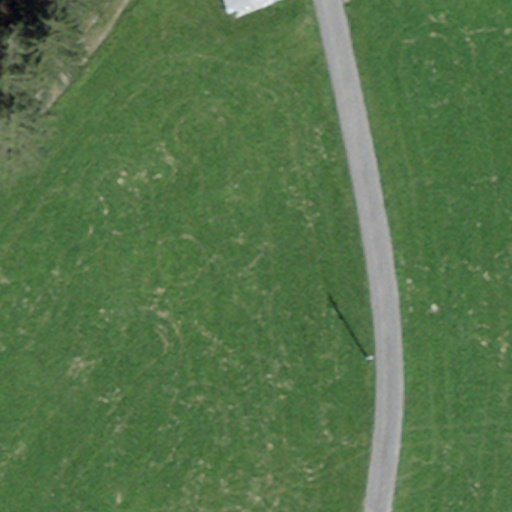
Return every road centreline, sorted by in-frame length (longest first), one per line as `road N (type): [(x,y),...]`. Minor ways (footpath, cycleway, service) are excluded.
road 1 (residential): [(329,0),(387,298),(391,457),(382,511)]
road 2 (track): [(0,154),(118,0)]
